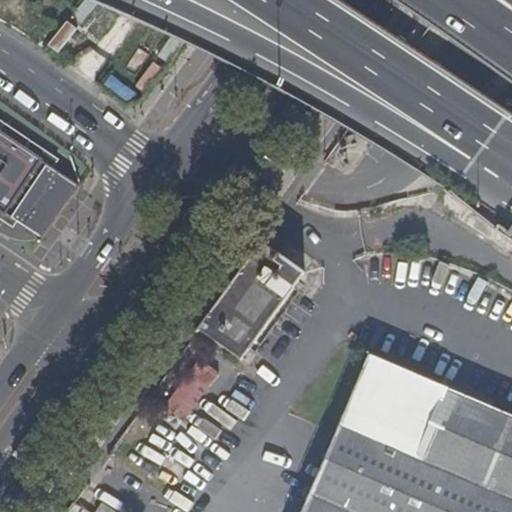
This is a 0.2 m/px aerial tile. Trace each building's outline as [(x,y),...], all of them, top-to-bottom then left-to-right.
[(0,210),(16,221),(18,218),(23,221),(27,216),(31,219),(54,185),(50,182),(54,176),(49,173),(51,170),(0,133),(0,210)] [(18,218),(16,221),(40,238),(75,188),(51,170),(49,173),(54,176),(50,182),(54,185),(31,219),(27,216),(23,221),(18,218)] [(240,362),(304,275),(301,273),(262,243),(198,331),(240,362)] [(190,422),(215,369),(179,351),(153,404),(190,422)] [(511,511),(511,419),(375,360),(309,511),(511,511)] [(116,511),(102,502),(94,511),(116,511)]
